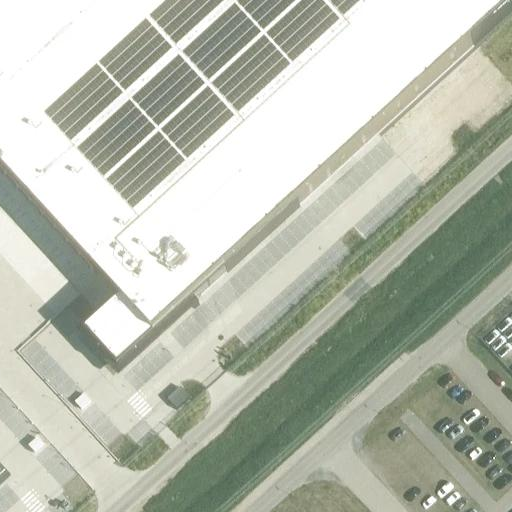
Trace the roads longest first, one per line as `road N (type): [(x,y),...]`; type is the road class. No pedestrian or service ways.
road 1 (tertiary): [(511,146),(113,511)]
road 2 (tertiary): [(259,511),(511,279)]
